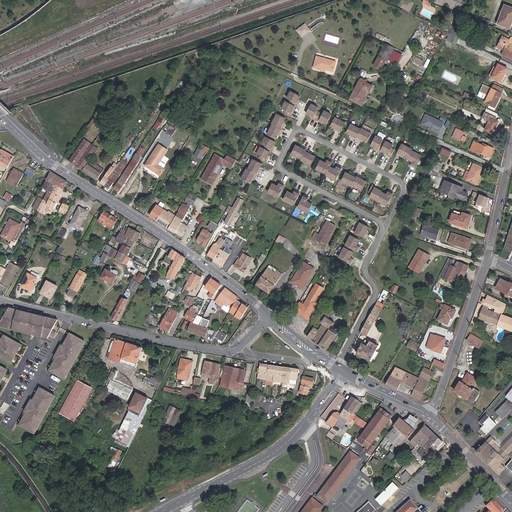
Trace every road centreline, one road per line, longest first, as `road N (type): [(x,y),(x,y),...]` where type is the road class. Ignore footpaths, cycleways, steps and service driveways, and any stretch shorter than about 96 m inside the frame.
road 1 (tertiary): [(270,316),(48,162),(5,121)]
road 2 (residential): [(0,298),(166,340),(241,345)]
road 3 (residential): [(386,224),(403,192),(400,181),(300,129),(278,164),(288,173)]
road 4 (residential): [(426,414),(486,257)]
road 5 (residential): [(340,369),(375,295),(364,268),(386,224)]
road 6 (tertiary): [(299,428),(273,453),(182,500)]
road 7 (unknown): [(506,170),(394,121)]
road 8 (tertiary): [(511,501),(426,414)]
